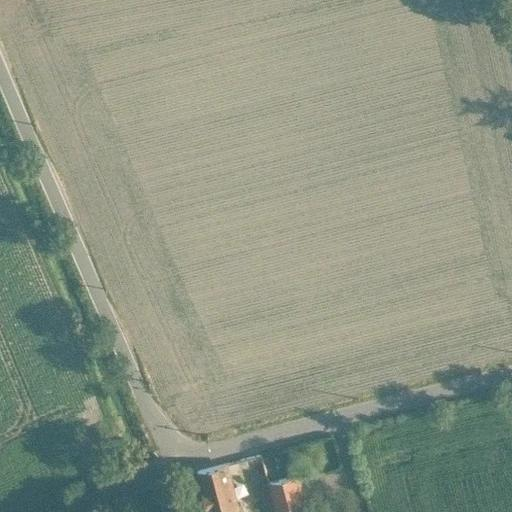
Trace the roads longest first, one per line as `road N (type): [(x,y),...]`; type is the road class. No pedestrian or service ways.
road 1 (unclassified): [(0,63),(174,461)]
road 2 (unclassified): [(174,461),(511,374)]
road 3 (unclassified): [(174,461),(62,511)]
